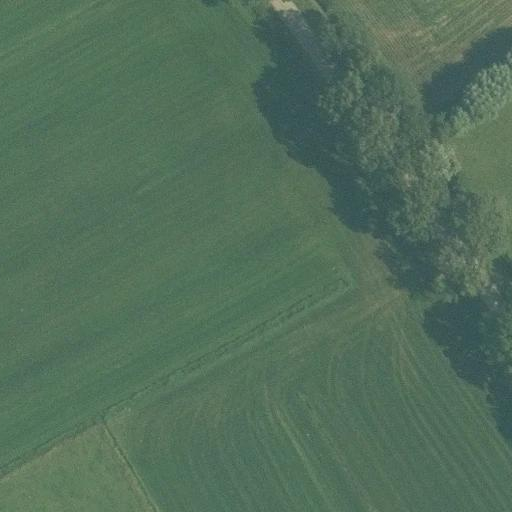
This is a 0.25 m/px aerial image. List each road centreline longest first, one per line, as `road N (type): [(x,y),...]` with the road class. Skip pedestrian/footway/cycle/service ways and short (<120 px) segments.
road 1 (track): [(511,325),(391,154)]
road 2 (track): [(391,154),(280,0)]
